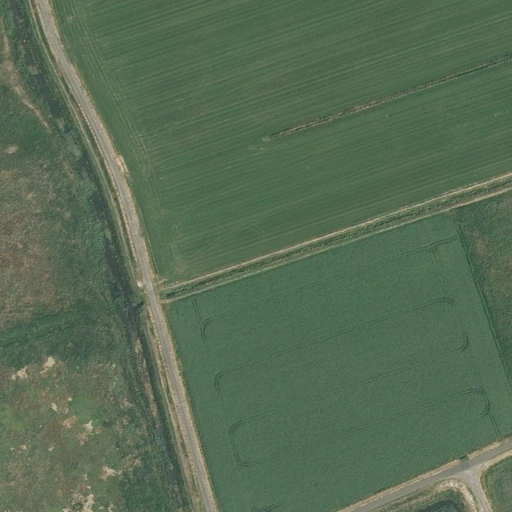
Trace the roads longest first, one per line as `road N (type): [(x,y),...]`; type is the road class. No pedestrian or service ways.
road 1 (unclassified): [(209,511),(126,206),(40,0)]
road 2 (unclassified): [(355,511),(465,464)]
